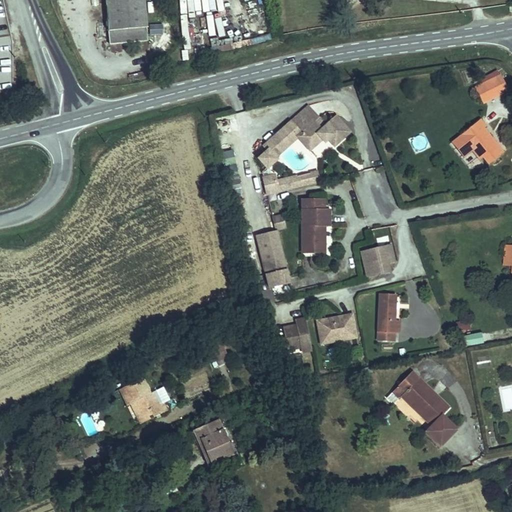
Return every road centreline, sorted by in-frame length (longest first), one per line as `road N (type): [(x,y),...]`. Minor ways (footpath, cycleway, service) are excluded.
road 1 (secondary): [(511,28),(296,59),(59,124)]
road 2 (unknown): [(0,494),(211,395),(222,371)]
road 3 (residential): [(374,216),(511,193)]
road 4 (unknown): [(399,212),(351,89)]
road 5 (unclassified): [(23,0),(59,124)]
road 6 (unclassified): [(0,215),(32,206),(54,183),(64,150),(59,124)]
